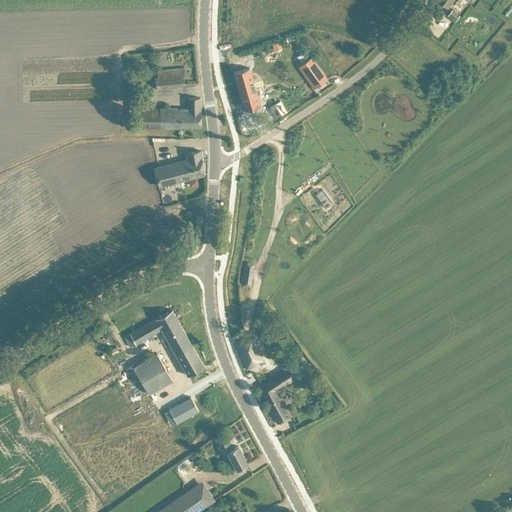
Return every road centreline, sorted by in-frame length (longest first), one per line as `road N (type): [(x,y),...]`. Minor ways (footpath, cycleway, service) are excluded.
road 1 (unclassified): [(215,161),(236,157),(359,77),(425,0)]
road 2 (tertiary): [(299,511),(217,353),(206,265)]
road 3 (unclassified): [(0,363),(125,284),(206,265)]
road 4 (tertiary): [(215,161),(204,0)]
